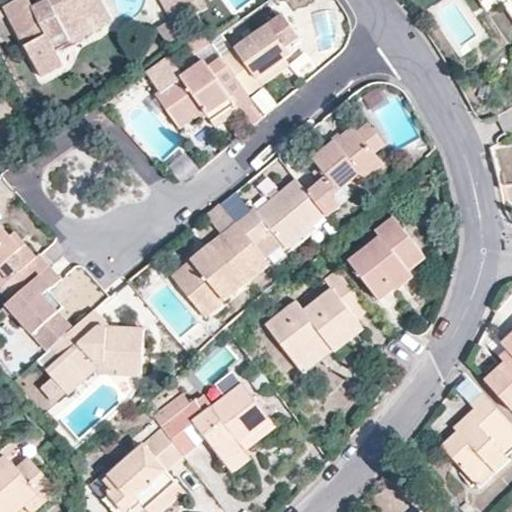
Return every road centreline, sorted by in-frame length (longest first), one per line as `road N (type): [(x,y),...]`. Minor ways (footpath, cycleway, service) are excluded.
road 1 (residential): [(179,207),(97,120),(24,176),(79,239),(126,228)]
road 2 (residential): [(484,251),(431,373),(311,511)]
road 3 (residential): [(179,207),(393,37)]
road 4 (residential): [(393,37),(454,132),(484,251)]
